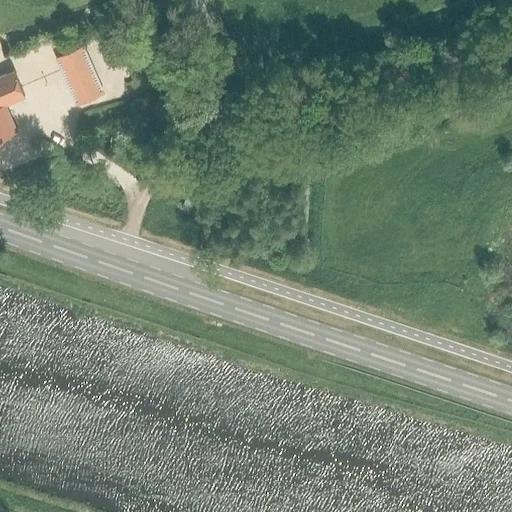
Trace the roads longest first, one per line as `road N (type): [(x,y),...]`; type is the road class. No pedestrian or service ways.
road 1 (secondary): [(511,401),(0,227)]
road 2 (track): [(511,37),(244,120),(197,143),(161,173),(127,241)]
